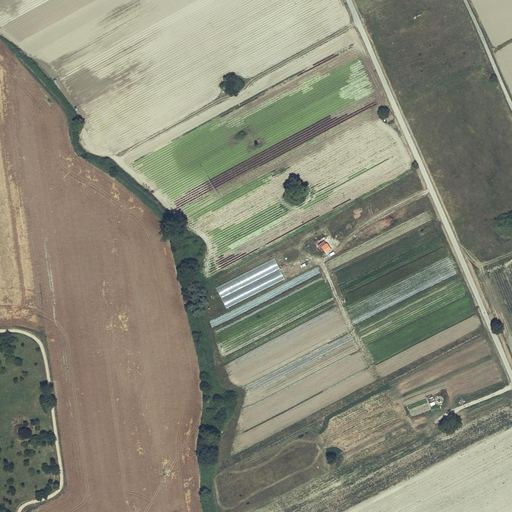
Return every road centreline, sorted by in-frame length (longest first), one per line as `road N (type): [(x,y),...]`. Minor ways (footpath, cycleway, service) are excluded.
road 1 (unclassified): [(349,0),(511,376)]
road 2 (track): [(0,329),(40,340),(62,481),(54,495),(18,511)]
